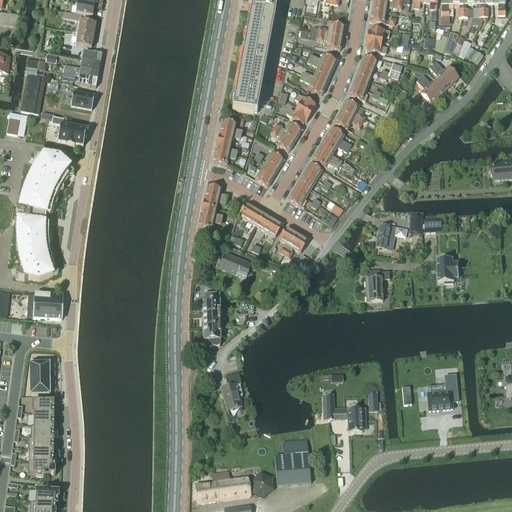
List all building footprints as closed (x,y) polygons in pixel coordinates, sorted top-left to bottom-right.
[(270,0),(248,0),(246,10),(250,11),(231,112),(254,116),(272,15),(268,14),(270,0)] [(401,6),(375,1),(372,0),(370,12),(385,15),(386,9),(394,11),(400,12),(401,6)] [(412,0),(412,10),(417,10),(419,11),(419,5),(424,5),(424,0),(412,0)] [(424,0),(424,5),(429,6),(429,11),(435,11),(436,0),(424,0)] [(447,6),(452,6),(451,0),(440,0),(440,6),(441,6),(441,12),(441,18),(448,18),(448,12),(447,12),(447,6)] [(458,20),(462,20),(461,0),(451,0),(452,6),(459,6),(459,11),(458,11),(458,20)] [(465,6),(472,6),(471,0),(461,0),(462,20),(467,20),(467,11),(465,11),(465,6)] [(478,20),(482,20),(481,0),(471,0),(472,6),(479,6),(479,11),(478,11),(478,20)] [(492,6),(491,0),(481,0),(482,20),(487,20),(487,11),(486,11),(486,6),(492,6)] [(491,0),(492,6),(497,6),(497,11),(497,18),(504,18),(504,11),(504,6),(503,0),(491,0)] [(92,19),(94,5),(76,2),(75,8),(77,9),(76,16),(92,19)] [(383,24),(385,15),(370,12),(368,24),(393,28),(394,22),(388,21),(387,25),(383,24)] [(63,15),(62,21),(80,24),(83,25),(84,18),(81,18),(63,15)] [(80,24),(78,36),(93,39),(95,27),(80,24)] [(309,34),(341,42),(343,28),(329,26),(328,33),(323,33),(324,31),(318,30),(312,29),(309,34)] [(366,41),(381,44),(382,38),(388,40),(389,33),(370,30),(369,33),(367,33),(366,41)] [(302,33),(300,40),(316,43),(316,42),(322,43),(322,42),(326,43),(325,51),(339,53),(341,45),(341,42),(309,34),(302,33)] [(434,52),(437,53),(443,55),(449,36),(443,34),(442,38),(440,37),(440,38),(436,36),(435,41),(435,52),(434,52)] [(449,34),(443,55),(452,57),(458,37),(449,34)] [(91,50),(93,39),(78,36),(76,48),(91,50)] [(403,49),(407,50),(409,37),(402,36),(400,48),(403,49)] [(453,56),(458,59),(464,43),(464,41),(458,39),(456,45),(453,56)] [(380,49),(381,44),(366,41),(364,50),(366,50),(366,53),(385,56),(386,50),(380,49)] [(424,51),(435,52),(435,41),(424,41),(424,43),(424,51)] [(464,43),(458,59),(463,61),(465,59),(469,50),(469,49),(471,46),(464,43)] [(299,57),(307,59),(309,52),(301,49),(300,56),(299,57)] [(469,50),(465,59),(469,62),(475,54),(469,50)] [(84,53),(83,62),(101,65),(102,57),(84,53)] [(475,54),(469,62),(476,67),(482,59),(475,54)] [(308,61),(332,72),(336,63),(322,57),(320,62),(310,57),(308,61)] [(363,58),(360,66),(359,68),(373,73),(375,68),(379,70),(381,62),(377,61),(377,63),(363,58)] [(37,71),(38,63),(27,61),(26,70),(36,71),(37,71)] [(328,80),(332,72),(308,61),(306,65),(317,70),(315,74),(328,80)] [(83,62),(81,69),(81,70),(99,73),(101,65),(83,62)] [(381,76),(387,78),(397,81),(402,69),(393,65),(389,75),(382,72),(381,76)] [(432,68),(450,87),(457,80),(447,69),(443,73),(435,65),(432,68)] [(64,68),(63,75),(76,77),(80,78),(98,81),(99,73),(81,70),(64,68)] [(356,78),(369,83),(370,82),(371,78),(373,73),(359,68),(358,71),(356,78)] [(444,93),(450,87),(432,68),(429,71),(437,79),(433,82),(444,93)] [(328,80),(315,74),(313,79),(302,74),(300,78),(324,89),(328,80)] [(75,84),(76,77),(63,75),(62,82),(75,84)] [(444,93),(433,82),(430,86),(422,77),(419,80),(437,100),(444,93)] [(96,90),(98,81),(80,78),(78,86),(96,90)] [(321,97),(324,89),(300,78),(299,82),(309,87),(307,92),(321,97)] [(365,93),(369,83),(356,78),(352,88),(365,93)] [(21,114),(35,116),(39,117),(45,85),(40,84),(40,82),(34,81),(27,79),(21,114)] [(430,106),(437,100),(419,80),(415,83),(424,92),(420,95),(430,106)] [(352,88),(348,98),(362,103),(365,104),(367,98),(364,97),(365,93),(352,88)] [(74,93),(71,108),(91,113),(94,97),(74,93)] [(379,99),(379,98),(373,96),(371,100),(378,102),(377,104),(386,107),(388,103),(379,99)] [(297,110),(310,117),(314,110),(312,109),(313,106),(298,97),(294,102),(300,105),(297,110)] [(400,108),(405,111),(410,103),(405,100),(400,108)] [(339,114),(361,125),(365,127),(367,122),(364,121),(364,120),(359,117),(358,119),(354,117),(357,109),(345,103),(339,114)] [(306,125),(310,117),(297,110),(294,114),(289,111),(286,116),(302,126),(303,123),(306,125)] [(359,131),(361,125),(339,114),(333,125),(346,132),(350,125),(354,127),(353,128),(359,131)] [(60,128),(58,144),(66,145),(66,147),(75,148),(75,147),(83,148),(85,140),(87,140),(89,131),(66,127),(67,122),(53,120),(52,126),(60,128)] [(9,122),(6,136),(16,138),(17,137),(19,124),(9,122)] [(219,133),(240,138),(241,134),(234,132),(236,126),(222,123),(219,133)] [(272,131),(294,144),(300,133),(288,126),(284,132),(280,130),(281,129),(275,126),(272,131)] [(326,138),(348,152),(351,148),(341,142),(343,137),(331,130),(326,138)] [(275,147),(287,155),(294,144),(272,131),(269,136),(274,140),(275,138),(279,141),(275,147)] [(219,133),(217,143),(231,146),(232,141),(239,142),(240,138),(219,133)] [(346,155),(348,152),(326,138),(321,146),(334,153),(336,149),(346,155)] [(229,152),(231,146),(217,143),(214,153),(235,158),(236,154),(229,152)] [(331,158),(334,153),(321,146),(316,154),(339,167),(341,164),(331,158)] [(214,153),(212,164),(226,167),(228,160),(235,162),(235,158),(214,153)] [(336,171),(339,167),(316,154),(311,162),(324,169),(326,165),(336,171)] [(25,189),(21,200),(19,210),(18,215),(17,215),(16,215),(16,216),(15,217),(16,218),(17,219),(17,223),(16,234),(16,245),(18,256),(20,267),(21,270),(23,277),(18,276),(17,276),(15,277),(15,278),(15,280),(16,281),(17,282),(24,283),(28,281),(40,283),(56,276),(54,270),(50,259),(49,254),(48,243),(48,237),(48,226),(49,218),(52,206),(54,201),(59,191),(62,187),(68,177),(72,173),(59,161),(47,159),(44,156),(37,155),(36,155),(34,156),(34,157),(34,159),(35,160),(36,161),(41,162),(38,166),(35,170),(29,180),(25,189)] [(265,164),(278,171),(283,162),(271,155),(265,164)] [(511,163),(493,165),(493,170),(494,170),(494,181),(511,179),(511,163)] [(272,181),(278,171),(265,164),(260,173),(272,181)] [(343,164),(340,170),(351,176),(354,171),(343,164)] [(304,175),(316,182),(321,173),(309,165),(304,175)] [(267,190),(272,181),(260,173),(254,182),(267,190)] [(310,191),(316,182),(304,175),(298,184),(310,191)] [(305,200),(310,191),(298,184),(293,193),(305,200)] [(204,198),(225,203),(226,199),(219,197),(220,191),(206,188),(204,198)] [(299,210),(305,200),(293,193),(287,202),(299,210)] [(224,207),(225,203),(204,198),(201,209),(216,211),(217,205),(224,207)] [(247,223),(254,211),(245,205),(238,218),(247,223)] [(334,207),(330,213),(338,218),(342,212),(334,207)] [(214,218),(216,211),(201,209),(199,219),(221,223),(221,219),(214,218)] [(256,229),(264,216),(254,211),(247,223),(256,229)] [(265,234),(273,222),(264,216),(256,229),(265,234)] [(329,216),(324,224),(331,229),(336,220),(329,216)] [(220,227),(221,223),(199,219),(197,229),(211,232),(213,226),(220,227)] [(409,220),(408,234),(420,235),(421,221),(409,220)] [(273,222),(265,234),(275,240),(282,227),(273,222)] [(440,222),(423,222),(423,234),(440,233),(440,222)] [(395,230),(395,231),(379,228),(375,249),(391,252),(394,238),(404,240),(406,232),(395,230)] [(283,258),(296,236),(285,229),(278,242),(285,246),(283,250),(281,249),(278,254),(283,258)] [(296,236),(283,258),(289,261),(292,256),(291,255),(293,251),(300,255),(307,243),(296,236)] [(240,249),(243,243),(235,239),(232,246),(240,249)] [(251,253),(258,256),(260,250),(253,247),(251,253)] [(219,271),(237,278),(245,282),(251,267),(249,266),(225,256),(219,271)] [(452,260),(452,257),(443,258),(443,260),(437,261),(438,284),(444,284),(444,286),(453,286),(453,284),(454,283),(454,280),(459,280),(458,264),(453,264),(453,260),(452,260)] [(280,270),(275,280),(287,285),(291,274),(280,270)] [(382,304),(381,282),(389,282),(388,274),(378,274),(379,280),(365,281),(366,305),(382,304)] [(0,294),(0,317),(7,318),(10,295),(0,294)] [(61,322),(62,297),(34,296),(33,321),(61,322)] [(205,303),(203,303),(203,316),(219,316),(219,303),(219,296),(205,296),(205,303)] [(219,316),(203,316),(203,329),(219,329),(219,316)] [(219,329),(203,329),(203,343),(208,343),(208,348),(208,349),(218,349),(218,343),(219,343),(219,329)] [(43,365),(43,362),(30,362),(30,396),(50,396),(50,383),(53,383),(53,378),(49,378),(50,365),(43,365)] [(238,376),(226,379),(228,388),(221,390),(227,413),(241,409),(235,387),(241,386),(238,376)] [(457,404),(455,377),(444,378),(445,394),(427,396),(428,414),(452,412),(451,405),(457,404)] [(410,394),(402,395),(403,407),(411,407),(410,394)] [(333,396),(322,396),(323,422),(333,421),(343,421),(343,423),(347,423),(348,435),(362,434),(362,432),(361,426),(366,425),(365,410),(333,411),(333,396)] [(31,404),(31,406),(31,417),(33,417),(33,418),(53,419),(53,404),(31,404)] [(33,428),(33,429),(53,430),(53,419),(33,418),(33,428)] [(28,440),(28,441),(53,442),(53,430),(33,429),(33,428),(31,428),(31,440),(28,440)] [(28,441),(28,452),(53,453),(53,442),(28,441)] [(276,488),(310,485),(306,443),(282,445),(283,457),(274,458),(276,488)] [(28,452),(28,464),(54,465),(54,464),(52,464),(53,453),(28,452)] [(28,464),(28,476),(35,477),(37,478),(43,478),(45,477),(55,477),(54,465),(28,464)] [(228,475),(211,477),(212,485),(194,487),(197,506),(250,499),(247,480),(229,482),(228,475)] [(36,492),(35,505),(57,506),(58,493),(36,492)]
